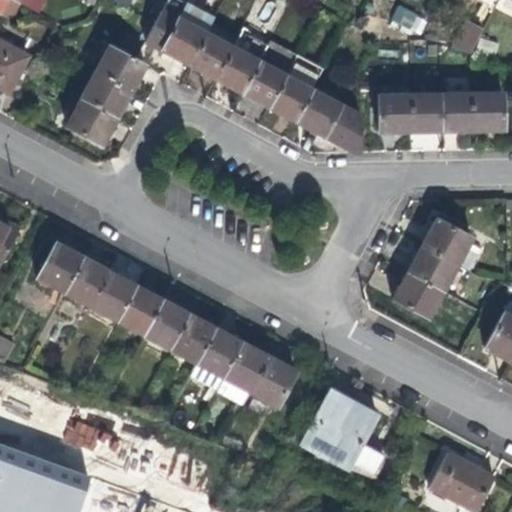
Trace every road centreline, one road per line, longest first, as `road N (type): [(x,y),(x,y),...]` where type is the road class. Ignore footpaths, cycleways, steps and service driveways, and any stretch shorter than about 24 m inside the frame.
road 1 (residential): [(377,180),(322,180),(177,105),(124,201)]
road 2 (residential): [(511,409),(311,301)]
road 3 (residential): [(311,301),(124,201)]
road 4 (residential): [(124,201),(0,134)]
road 5 (residential): [(377,180),(311,301)]
road 6 (residential): [(511,176),(377,180)]
